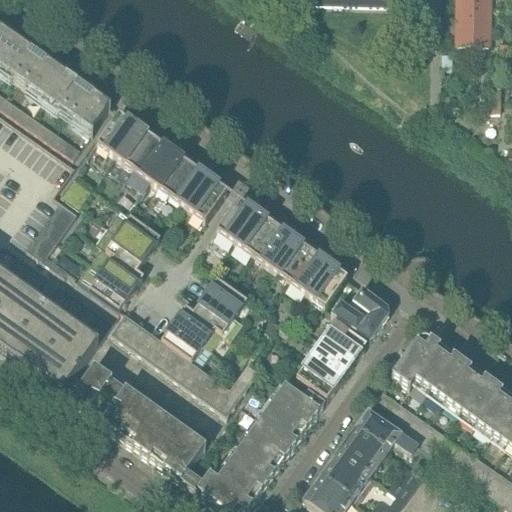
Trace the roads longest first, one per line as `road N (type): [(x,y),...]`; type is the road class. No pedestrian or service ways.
road 1 (residential): [(0,19),(240,189)]
road 2 (residential): [(416,309),(272,511)]
road 3 (residential): [(240,189),(416,309)]
road 4 (residential): [(172,511),(0,386)]
road 5 (residential): [(240,189),(155,309)]
